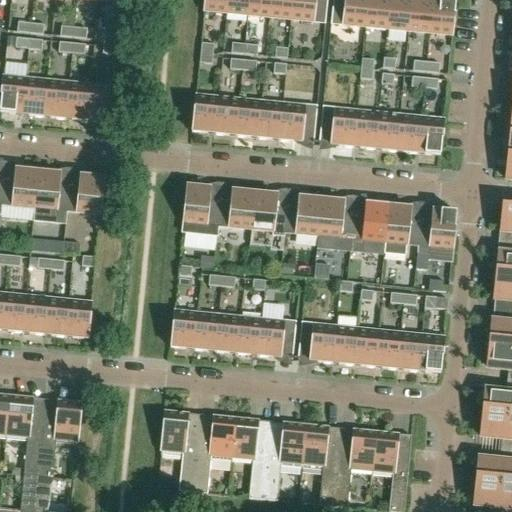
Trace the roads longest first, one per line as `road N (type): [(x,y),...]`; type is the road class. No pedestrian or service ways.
road 1 (residential): [(476,194),(0,151)]
road 2 (residential): [(450,408),(0,363)]
road 3 (residential): [(450,408),(476,194)]
road 4 (residential): [(476,194),(491,0)]
